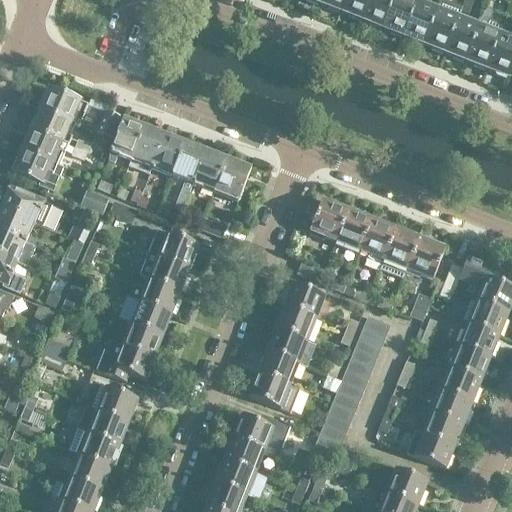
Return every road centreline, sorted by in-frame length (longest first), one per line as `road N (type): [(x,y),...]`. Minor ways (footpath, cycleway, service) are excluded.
road 1 (residential): [(160,511),(300,146)]
road 2 (tertiary): [(511,127),(191,0)]
road 3 (tertiary): [(28,44),(300,146)]
road 4 (tertiary): [(300,146),(511,232)]
